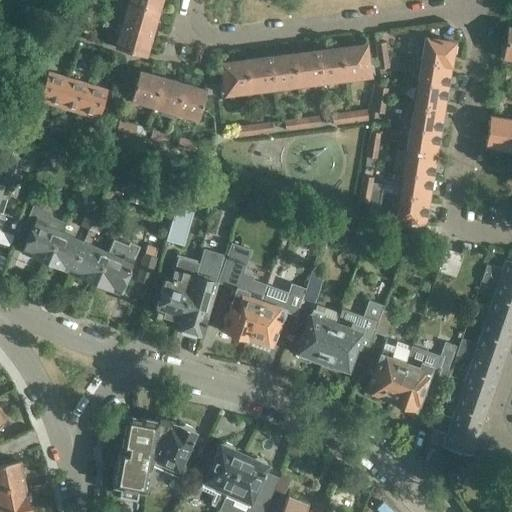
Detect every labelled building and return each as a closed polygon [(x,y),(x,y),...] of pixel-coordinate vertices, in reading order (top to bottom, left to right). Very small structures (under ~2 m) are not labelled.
[(85,0),(83,13),(92,15),(95,0),(85,0)] [(128,0),(128,1),(159,10),(161,0),(128,0)] [(118,23),(152,33),(159,10),(128,1),(124,14),(121,13),(118,23)] [(92,15),(83,13),(79,30),(88,32),(92,15)] [(152,33),(118,23),(114,34),(118,35),(115,46),(146,55),(152,33)] [(499,56),(511,57),(511,26),(509,25),(506,43),(502,43),(499,56)] [(421,60),(451,65),(455,42),(425,37),(421,60)] [(376,43),(378,55),(386,54),(385,42),(376,43)] [(341,47),(345,77),(374,73),(373,62),(368,62),(365,44),(341,47)] [(345,77),(341,47),(317,50),(321,80),(345,77)] [(321,80),(317,50),(294,54),(297,83),(321,80)] [(297,83),(294,54),(270,57),(274,86),(297,83)] [(386,54),(378,55),(379,68),(388,67),(386,54)] [(270,57),(246,60),(250,89),(274,86),(270,57)] [(250,89),(246,60),(222,63),(224,81),(220,82),(221,93),(250,89)] [(451,65),(421,60),(418,83),(447,87),(451,65)] [(499,86),(508,88),(511,70),(502,68),(499,86)] [(126,98),(153,106),(162,76),(139,69),(134,86),(130,85),(126,98)] [(39,99),(59,105),(68,78),(47,71),(39,99)] [(184,83),(162,76),(153,106),(176,113),(184,83)] [(59,105),(81,112),(89,84),(68,78),(59,105)] [(184,83),(176,113),(203,120),(207,106),(202,105),(207,89),(184,83)] [(414,105),(444,110),(447,87),(418,83),(414,105)] [(89,84),(81,112),(99,117),(107,90),(89,84)] [(376,99),(385,100),(387,88),(378,86),(376,99)] [(502,102),(511,104),(511,92),(504,92),(502,102)] [(385,100),(376,99),(374,111),(383,113),(385,100)] [(444,110),(414,105),(410,127),(440,132),(444,110)] [(349,111),(350,121),(368,119),(366,109),(349,111)] [(350,121),(349,111),(332,114),(333,123),(350,121)] [(302,117),(303,127),(320,125),(319,115),(302,117)] [(485,144),(507,148),(511,119),(511,118),(490,115),(485,144)] [(303,127),(302,117),(284,120),(285,129),(303,127)] [(117,129),(134,134),(136,125),(120,120),(117,129)] [(254,124),(256,133),(273,131),(272,122),(254,124)] [(256,133),(254,124),(237,126),(238,136),(256,133)] [(410,127),(407,150),(436,154),(440,132),(410,127)] [(149,138),(167,143),(169,134),(152,129),(149,138)] [(378,145),(380,132),(370,131),(368,143),(378,145)] [(177,146),(195,151),(197,143),(180,137),(177,146)] [(378,145),(368,143),(366,156),(376,157),(378,145)] [(0,211),(2,212),(7,198),(5,197),(10,184),(9,183),(14,168),(28,171),(30,159),(17,157),(19,152),(8,150),(7,155),(4,154),(1,165),(3,166),(0,174),(0,211)] [(403,172),(433,177),(436,154),(407,150),(403,172)] [(399,194),(429,198),(433,177),(403,172),(399,194)] [(361,188),(370,190),(372,178),(363,177),(361,188)] [(370,190),(361,188),(359,200),(368,202),(370,190)] [(429,198),(399,194),(381,191),(377,214),(396,217),(395,218),(425,222),(429,198)] [(29,231),(21,250),(46,261),(60,229),(64,222),(50,216),(51,212),(33,205),(23,228),(29,231)] [(166,239),(183,245),(193,212),(176,207),(166,239)] [(0,228),(17,234),(22,219),(2,212),(0,211),(0,228)] [(80,226),(89,230),(94,219),(85,215),(80,226)] [(94,219),(89,230),(97,233),(101,223),(94,219)] [(60,229),(46,261),(72,273),(86,240),(60,229)] [(72,273),(93,281),(106,249),(86,240),(72,273)] [(226,271),(239,276),(249,251),(236,246),(226,271)] [(196,262),(177,327),(201,334),(224,256),(200,248),(198,255),(200,255),(197,262),(196,262)] [(442,270),(457,272),(461,250),(446,248),(442,270)] [(106,249),(93,281),(119,293),(134,257),(123,253),(122,256),(106,249)] [(144,253),(135,280),(148,284),(157,257),(144,253)] [(172,326),(177,327),(196,262),(177,256),(171,278),(165,276),(153,313),(174,319),(172,326)] [(0,274),(3,276),(8,261),(0,258),(0,274)] [(484,272),(511,281),(511,261),(505,259),(502,269),(495,267),(487,264),(484,272)] [(496,286),(493,296),(511,302),(511,281),(484,272),(481,280),(496,286)] [(302,298),(313,302),(322,279),(311,275),(302,298)] [(293,280),(289,293),(301,297),(306,284),(293,280)] [(221,330),(246,339),(261,297),(236,288),(221,330)] [(471,309),(511,323),(511,302),(493,296),(489,306),(474,301),(471,309)] [(261,297),(246,339),(258,343),(261,341),(272,345),(285,306),(261,297)] [(339,312),(322,360),(347,368),(355,346),(367,350),(383,304),(368,299),(362,315),(341,308),(339,312)] [(312,308),(297,351),(322,360),(339,312),(316,304),(314,309),(312,308)] [(483,323),(480,333),(509,343),(511,335),(511,323),(471,309),(468,317),(483,323)] [(374,333),(385,337),(393,313),(382,310),(374,333)] [(461,337),(458,346),(503,361),(509,343),(480,333),(477,343),(461,337)] [(391,401),(409,350),(410,346),(396,341),(394,347),(384,343),(367,389),(377,393),(379,397),(391,401)] [(409,350),(391,401),(416,410),(430,369),(431,370),(437,366),(448,369),(455,345),(444,341),(439,355),(411,345),(410,346),(409,350)] [(467,370),(497,379),(503,361),(458,346),(455,354),(471,359),(467,370)] [(449,375),(446,383),(491,398),(497,379),(467,370),(464,380),(457,377),(449,375)] [(491,398),(446,383),(443,391),(458,396),(455,406),(485,416),(491,398)] [(434,419),(478,435),(485,416),(455,406),(452,417),(437,411),(434,419)] [(169,424),(171,420),(171,418),(159,417),(159,420),(125,414),(112,486),(120,488),(118,496),(137,499),(138,491),(145,493),(147,482),(150,467),(153,455),(158,443),(169,424)] [(478,435),(434,419),(431,428),(446,433),(442,445),(472,453),(478,435)] [(150,467),(147,482),(156,486),(162,474),(181,482),(189,464),(181,461),(195,431),(193,430),(191,426),(185,423),(181,425),(179,424),(178,425),(171,422),(171,420),(169,424),(158,443),(153,455),(150,467)] [(218,441),(196,489),(223,501),(244,452),(234,448),(233,444),(225,441),(221,442),(218,441)] [(223,501),(219,510),(222,511),(262,511),(278,477),(264,471),(268,463),(266,462),(264,458),(257,455),(253,457),(244,452),(223,501)] [(0,488),(24,483),(20,460),(0,463),(0,488)] [(0,511),(29,506),(24,483),(0,488),(0,511)] [(311,511),(305,509),(308,503),(288,494),(280,511),(311,511)]
